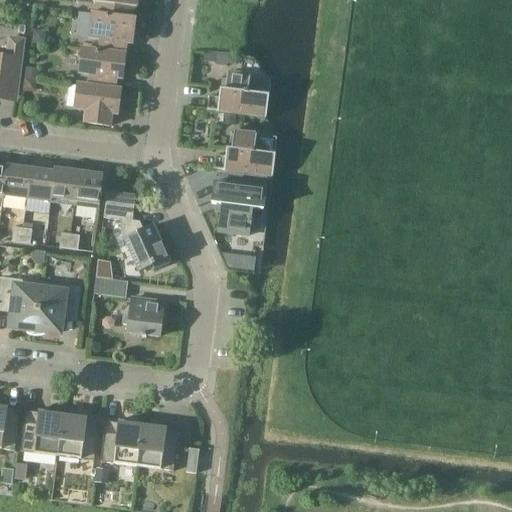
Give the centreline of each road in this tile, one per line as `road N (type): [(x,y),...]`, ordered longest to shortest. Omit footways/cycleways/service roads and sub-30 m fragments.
road 1 (residential): [(193,382),(207,272),(157,163)]
road 2 (residential): [(193,382),(172,389),(0,366)]
road 3 (residential): [(157,163),(177,0)]
road 4 (residential): [(157,163),(0,141)]
